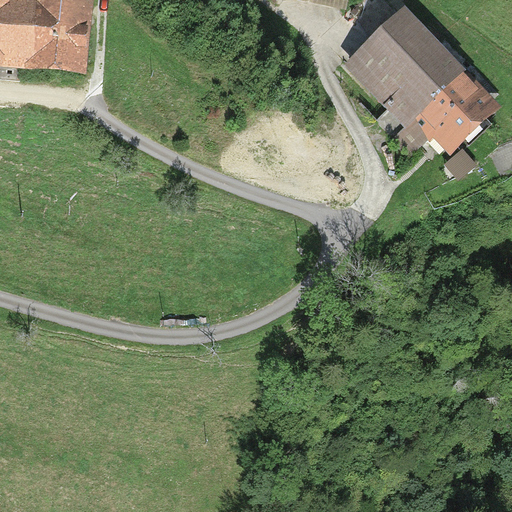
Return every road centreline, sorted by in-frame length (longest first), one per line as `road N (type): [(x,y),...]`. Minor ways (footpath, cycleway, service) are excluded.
road 1 (unclassified): [(348,233),(296,295),(219,334),(131,333),(0,298)]
road 2 (track): [(0,91),(79,103),(161,152),(348,233)]
road 3 (track): [(269,0),(318,54),(372,166),(372,195),(348,233)]
road 4 (track): [(318,54),(410,6),(429,9),(511,63)]
